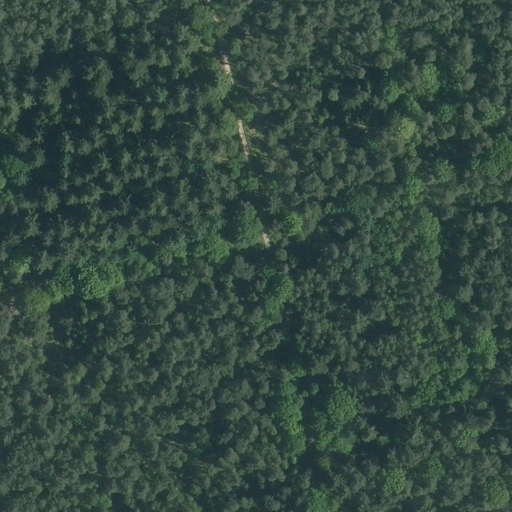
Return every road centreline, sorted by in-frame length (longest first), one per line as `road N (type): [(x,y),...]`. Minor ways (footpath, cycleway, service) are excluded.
road 1 (unknown): [(0,393),(160,305),(218,291),(269,253),(354,238),(412,238),(511,212)]
road 2 (track): [(259,214),(335,511)]
road 3 (unknown): [(511,494),(479,373),(449,329),(436,279),(438,227)]
road 4 (track): [(511,138),(259,214)]
road 5 (track): [(43,280),(118,511)]
road 6 (track): [(259,214),(43,280)]
road 7 (track): [(206,0),(259,214)]
road 8 (track): [(0,140),(43,280)]
